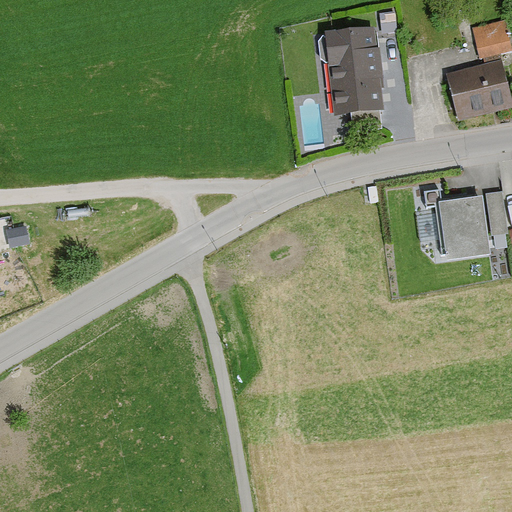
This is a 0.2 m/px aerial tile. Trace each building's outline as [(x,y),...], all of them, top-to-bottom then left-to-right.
[(511,53),(507,26),(476,32),(482,62),(511,55),(511,53)] [(377,56),(376,34),(329,37),(332,75),(336,75),(339,117),(386,114),(384,83),(386,82),(384,55),(377,56)] [(511,108),(511,95),(504,66),(450,80),(461,121),(511,108)] [(506,237),(502,196),(488,197),(493,239),(506,237)] [(491,257),(484,201),(442,206),(449,262),(491,257)]
